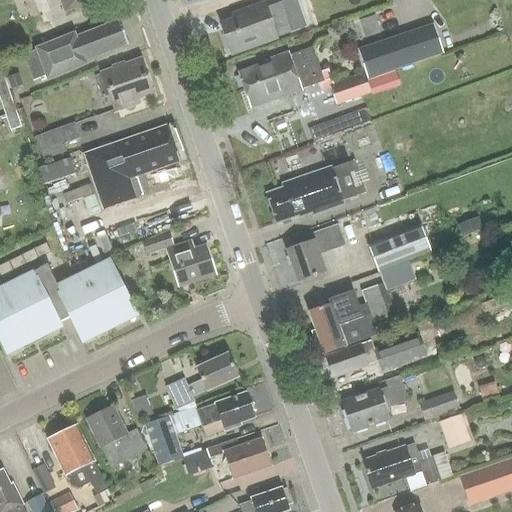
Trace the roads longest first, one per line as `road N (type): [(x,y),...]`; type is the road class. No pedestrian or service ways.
road 1 (tertiary): [(259,303),(153,0)]
road 2 (unclassified): [(0,421),(208,319),(259,303)]
road 3 (tertiary): [(330,511),(259,303)]
